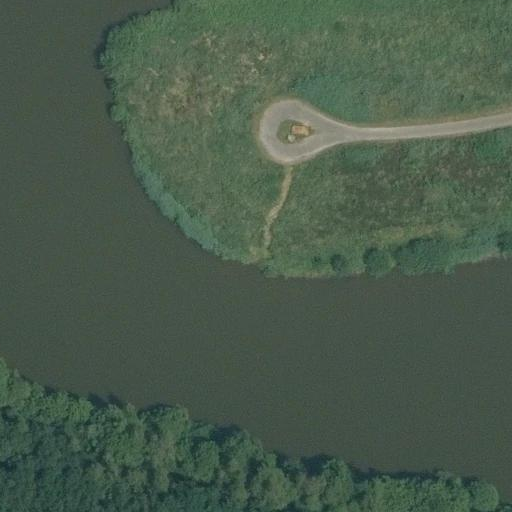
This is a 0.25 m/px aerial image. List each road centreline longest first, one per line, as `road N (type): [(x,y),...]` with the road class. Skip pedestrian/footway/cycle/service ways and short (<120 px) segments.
road 1 (residential): [(333,135),(511,118)]
road 2 (residential): [(333,135),(290,158),(277,154),(268,145),(271,118),(295,112),(315,123)]
